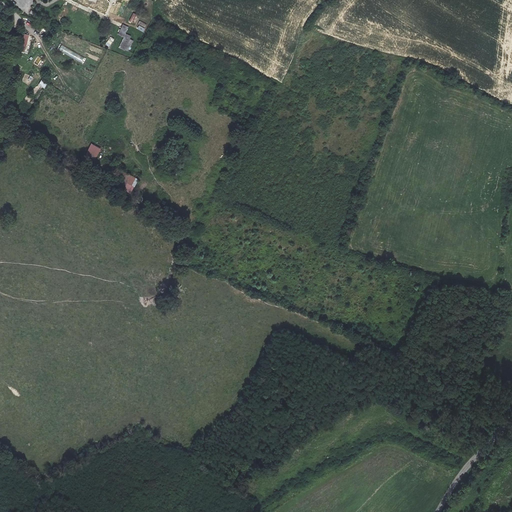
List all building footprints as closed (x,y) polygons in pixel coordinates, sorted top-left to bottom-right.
[(124,37),(119,48),(128,52),(133,40),(130,39),(131,36),(126,34),(128,27),(122,24),(118,34),(124,37)] [(29,35),(21,32),(16,46),(25,50),(29,35)] [(110,36),(106,44),(110,47),(114,39),(110,36)] [(95,162),(101,148),(91,144),(85,157),(95,162)] [(131,194),(138,179),(125,174),(118,188),(131,194)]
